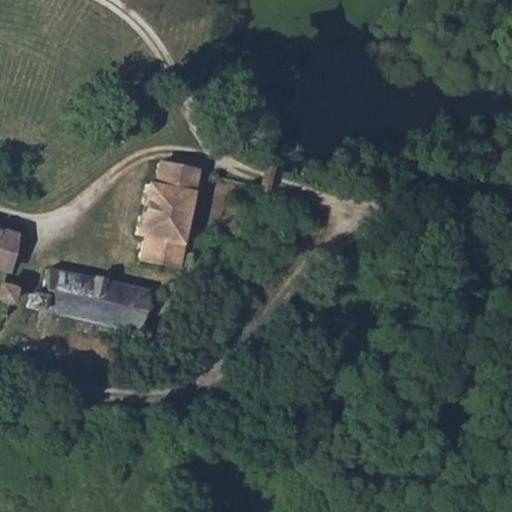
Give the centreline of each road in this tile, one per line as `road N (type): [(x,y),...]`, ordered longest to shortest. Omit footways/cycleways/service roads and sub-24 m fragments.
road 1 (track): [(0,219),(65,226),(110,180),(151,157),(196,158),(371,210)]
road 2 (track): [(232,168),(162,44),(113,0)]
